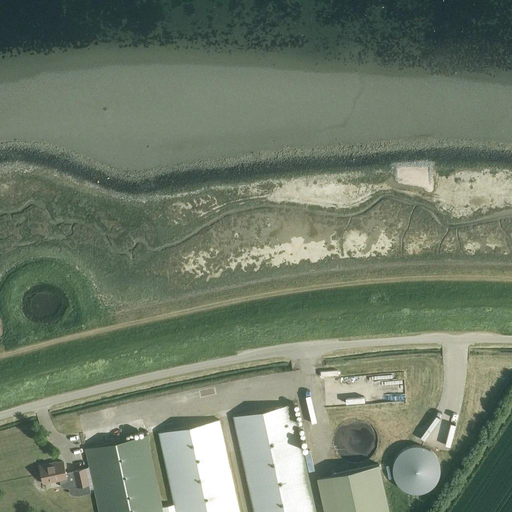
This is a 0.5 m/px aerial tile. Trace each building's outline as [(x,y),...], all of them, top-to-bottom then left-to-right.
[(362,389),(301,402),(317,477),(324,511),(388,511),(378,464),(362,389)] [(316,511),(292,404),(233,416),(253,511),(316,511)] [(239,511),(219,419),(159,432),(175,504),(161,507),(162,511),(239,511)] [(162,511),(146,435),(86,448),(99,511),(162,511)] [(67,478),(66,473),(63,462),(50,464),(39,466),(43,483),(67,478)] [(76,486),(88,484),(84,468),(73,470),(76,486)]
